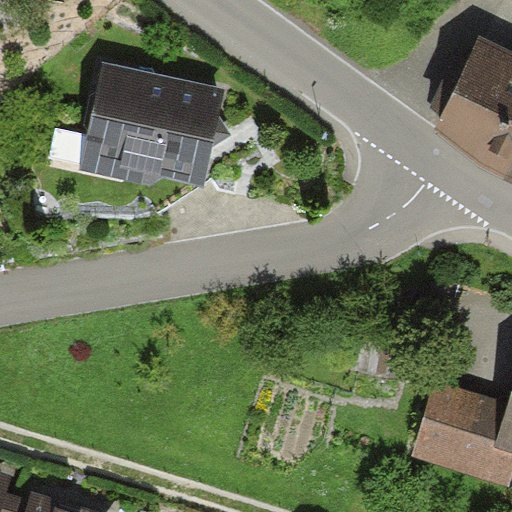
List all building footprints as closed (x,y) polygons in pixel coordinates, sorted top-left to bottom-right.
[(511,166),(511,165),(511,62),(479,46),(441,120),(484,154),(511,166)] [(230,97),(103,71),(82,173),(208,200),(230,97)] [(508,490),(511,476),(511,396),(436,373),(409,459),(508,490)] [(0,511),(3,511),(13,480),(0,476),(0,511)] [(77,511),(29,499),(25,511),(77,511)]
